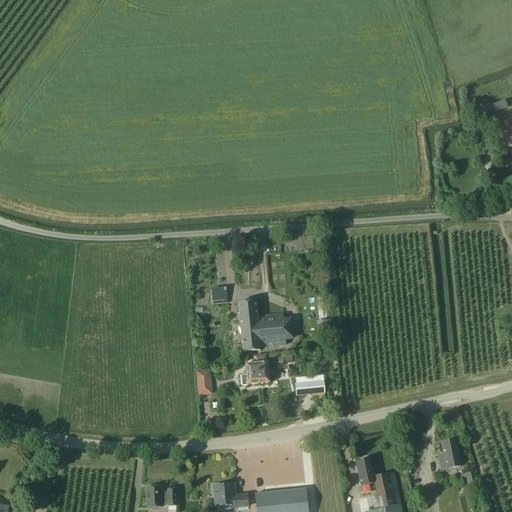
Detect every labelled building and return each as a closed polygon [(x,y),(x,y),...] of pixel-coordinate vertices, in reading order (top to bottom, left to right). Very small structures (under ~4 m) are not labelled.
[(508,142),(511,140),(511,114),(501,118),(485,123),(488,132),(504,128),(508,142)] [(214,304),(229,304),(229,287),(214,287),(214,304)] [(260,350),(260,347),(286,345),(286,341),(294,340),(292,319),(284,320),(283,314),(258,316),(257,312),(256,301),(238,303),(239,312),(243,352),(260,350)] [(320,341),(330,340),(328,321),(318,321),(320,341)] [(269,383),(269,376),(273,376),(273,368),(268,369),(267,364),(284,363),(283,360),(283,357),(283,354),(254,357),(255,364),(245,365),(247,376),(241,376),(242,386),(247,386),(247,385),(269,383)] [(212,388),(211,377),(196,379),(197,390),(212,388)] [(296,384),(295,384),(296,396),(312,395),(312,399),(325,398),(323,382),(314,383),(296,384)] [(441,444),(444,454),(438,456),(442,471),(461,467),(455,440),(441,444)] [(379,510),(369,511),(403,511),(395,473),(374,477),(370,459),(356,462),(360,480),(361,486),(374,483),(379,510)] [(465,474),(469,485),(475,484),(472,472),(465,474)] [(215,507),(223,506),(224,510),(238,508),(238,511),(249,510),(247,495),(236,496),(234,484),(213,487),(215,507)] [(161,487),(146,487),(146,507),(161,507),(161,505),(167,505),(167,506),(177,506),(176,490),(167,490),(167,494),(161,494),(161,487)] [(308,511),(306,489),(255,494),(256,511),(308,511)]
